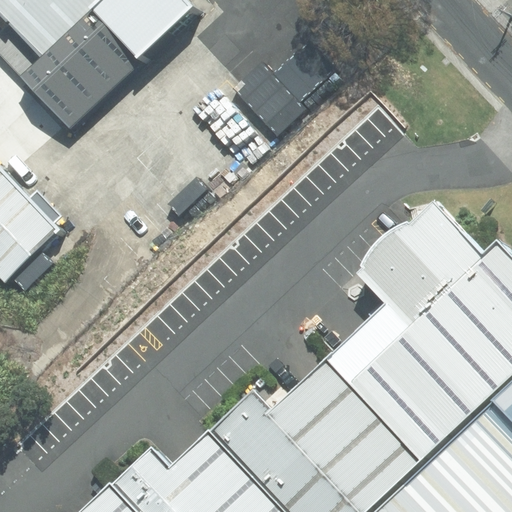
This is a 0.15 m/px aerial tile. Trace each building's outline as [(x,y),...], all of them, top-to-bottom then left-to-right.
[(129,0),(0,0),(0,4),(56,66),(129,0)] [(112,16),(56,66),(32,89),(84,146),(164,73),(112,16)] [(52,241),(0,183),(0,280),(4,285),(52,241)] [(326,369),(424,471),(511,386),(511,272),(495,255),(480,268),(431,216),(408,238),(406,236),(359,279),(361,281),(356,286),(384,316),(326,369)] [(208,443),(274,511),(380,511),(424,471),(326,369),(271,422),(251,402),(208,443)] [(511,511),(511,393),(385,511),(511,511)] [(110,497),(124,511),(274,511),(208,443),(207,441),(169,478),(150,458),(110,497)] [(124,511),(110,497),(109,495),(90,511),(124,511)]
